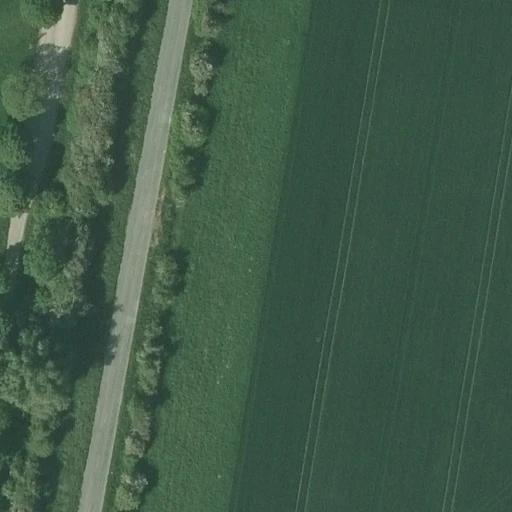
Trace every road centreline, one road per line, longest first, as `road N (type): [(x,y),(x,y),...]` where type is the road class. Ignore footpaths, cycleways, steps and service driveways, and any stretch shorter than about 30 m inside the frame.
road 1 (tertiary): [(178,0),(91,511)]
road 2 (unclassified): [(0,383),(67,0)]
